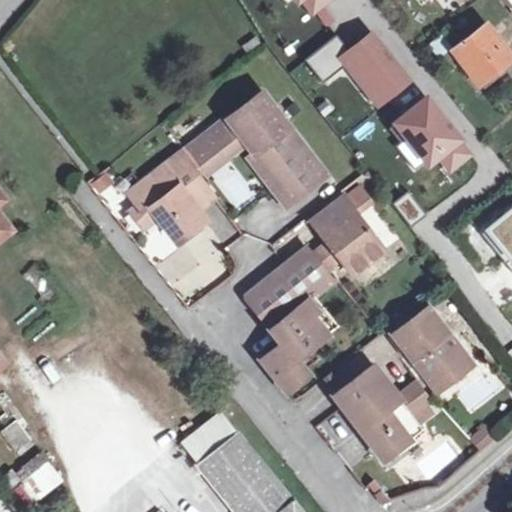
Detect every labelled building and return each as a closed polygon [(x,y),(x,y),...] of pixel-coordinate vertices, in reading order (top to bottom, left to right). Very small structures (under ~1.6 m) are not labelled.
[(304,0),(313,10),(325,0),(304,0)] [(454,50),(480,83),(511,59),(511,56),(487,24),(454,50)] [(409,78),(372,32),(350,49),(338,33),(307,57),(324,81),(348,62),(358,75),(366,69),(386,95),(409,78)] [(438,57),(446,51),(451,47),(443,35),(429,45),(438,57)] [(455,63),(446,51),(438,57),(436,59),(445,71),(455,63)] [(366,69),(358,75),(378,101),(386,95),(366,69)] [(230,119),(209,136),(228,160),(249,144),(258,155),(294,202),(329,176),(264,94),(232,118),(230,119)] [(427,98),(408,113),(399,119),(390,126),(403,142),(411,136),(429,159),(438,152),(451,168),(470,154),(427,98)] [(228,160),(209,136),(188,151),(207,175),(228,160)] [(204,181),(184,155),(161,173),(158,168),(152,172),(155,177),(131,196),(142,212),(151,206),(158,216),(179,243),(208,221),(200,210),(187,193),(204,181)] [(294,202),(258,155),(252,159),(289,207),(294,202)] [(131,196),(155,177),(152,172),(118,195),(135,218),(139,214),(147,225),(158,216),(151,206),(142,212),(131,196)] [(187,193),(200,210),(216,197),(204,181),(187,193)] [(409,191),(393,202),(409,225),(425,215),(409,191)] [(344,198),(313,223),(321,234),(330,227),(334,233),(325,239),(329,245),(324,248),(336,265),(342,261),(354,276),(385,252),(344,198)] [(0,243),(10,236),(0,224),(0,206),(2,205),(0,201),(0,243)] [(330,227),(321,234),(325,239),(334,233),(330,227)] [(178,254),(162,265),(186,300),(235,267),(209,230),(188,245),(200,261),(188,269),(178,254)] [(308,250),(247,298),(283,345),(262,361),(290,396),(312,379),(306,371),(298,360),(309,351),(329,336),(306,305),(317,297),(335,283),(326,273),(314,256),(308,250)] [(306,305),(329,336),(340,327),(317,297),(306,305)] [(429,307),(394,334),(437,392),(466,370),(452,351),(458,346),(429,307)] [(452,351),(466,370),(473,365),(458,346),(452,351)] [(298,360),(306,371),(318,362),(309,351),(298,360)] [(374,367),(335,397),(385,461),(424,432),(418,424),(413,417),(399,399),(374,367)] [(399,399),(413,417),(426,407),(431,403),(417,385),(399,399)] [(413,417),(418,424),(431,414),(426,407),(413,417)] [(16,420),(0,432),(18,457),(35,445),(16,420)] [(480,426),(465,438),(478,453),(493,440),(480,426)] [(303,511),(239,432),(199,463),(238,511),(303,511)] [(31,505),(64,481),(41,450),(8,474),(31,505)] [(382,490),(376,494),(382,502),(388,497),(382,490)]
